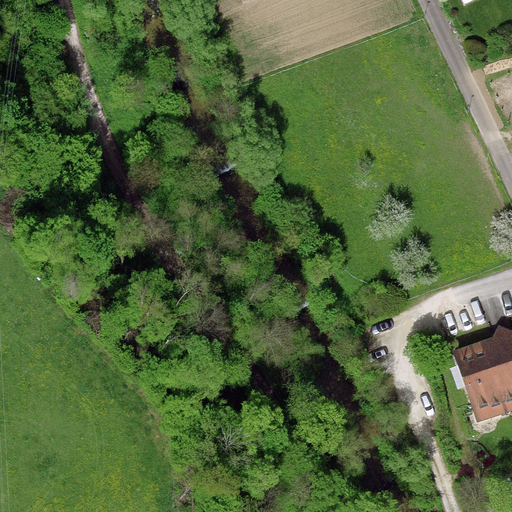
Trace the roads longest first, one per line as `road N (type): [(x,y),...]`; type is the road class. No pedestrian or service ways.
road 1 (track): [(326,511),(111,134),(69,0)]
road 2 (residential): [(427,0),(511,175)]
